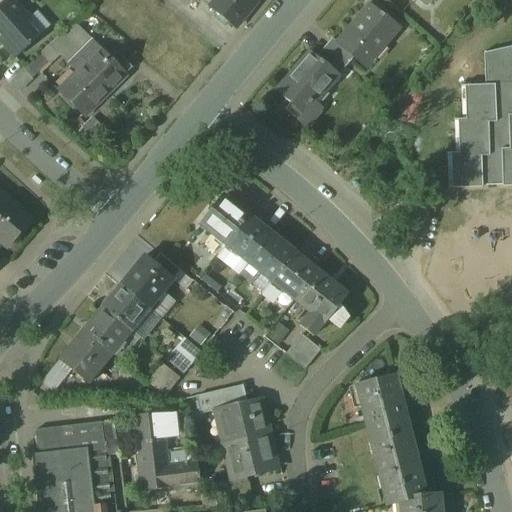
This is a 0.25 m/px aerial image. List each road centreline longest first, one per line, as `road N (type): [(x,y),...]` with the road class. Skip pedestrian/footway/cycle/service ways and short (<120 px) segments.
road 1 (residential): [(202,114),(322,210),(402,301)]
road 2 (residential): [(305,511),(299,424),(309,398),(402,301)]
road 3 (residential): [(402,301),(445,353),(504,511)]
road 4 (residential): [(112,219),(0,335)]
road 5 (residential): [(0,116),(112,219)]
road 6 (residential): [(298,0),(202,114)]
road 7 (residential): [(202,114),(112,219)]
